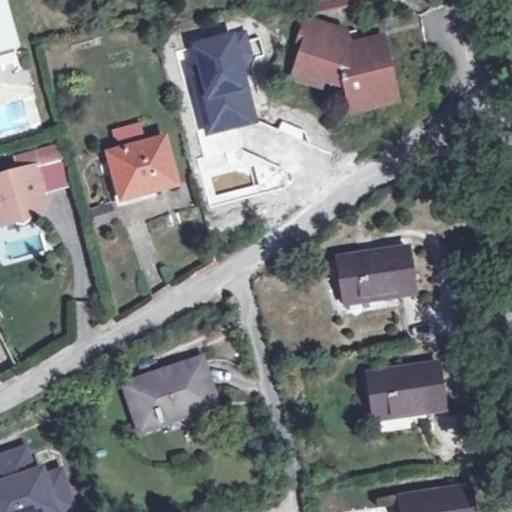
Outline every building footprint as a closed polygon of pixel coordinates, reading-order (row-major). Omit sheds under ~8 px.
[(358,0),(318,0),(306,3),(309,16),(360,4),(358,0)] [(0,1),(0,57),(14,53),(0,1)] [(304,50),(312,25),(303,22),(294,48),(304,50)] [(312,25),(304,50),(294,78),(319,85),(322,74),(345,80),(352,110),(396,100),(380,39),(338,50),(336,45),(340,34),(312,25)] [(163,140),(142,146),(136,125),(111,133),(117,153),(108,155),(119,197),(153,189),(154,191),(176,185),(163,140)] [(21,157),(25,170),(47,164),(54,189),(55,193),(72,188),(60,146),(21,157)] [(41,193),(54,189),(47,164),(25,170),(0,176),(0,221),(6,225),(38,216),(34,199),(43,196),(41,193)] [(109,206),(90,212),(95,226),(113,220),(109,206)] [(338,259),(343,303),(415,293),(409,248),(338,259)] [(127,385),(140,425),(174,414),(176,418),(215,406),(200,361),(127,385)] [(367,375),(373,420),(443,409),(437,365),(367,375)] [(0,511),(54,511),(53,510),(70,504),(59,472),(43,478),(41,471),(31,474),(23,450),(0,457),(0,475),(3,484),(0,484),(0,511)] [(400,496),(402,511),(472,511),(470,488),(400,496)]
